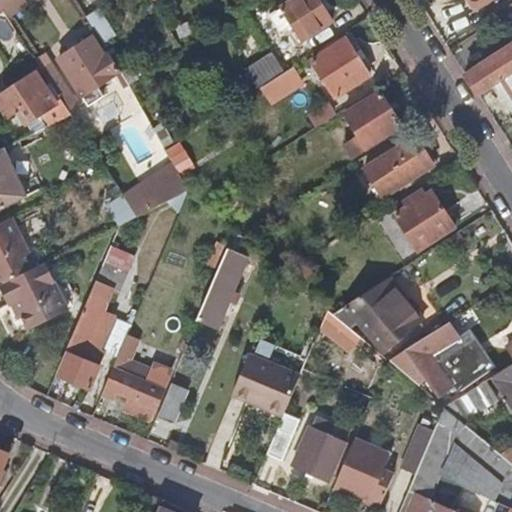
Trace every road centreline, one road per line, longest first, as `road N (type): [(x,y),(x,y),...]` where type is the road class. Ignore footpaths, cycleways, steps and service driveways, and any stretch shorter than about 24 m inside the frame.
road 1 (residential): [(250,511),(22,415),(0,398)]
road 2 (residential): [(383,0),(511,201)]
